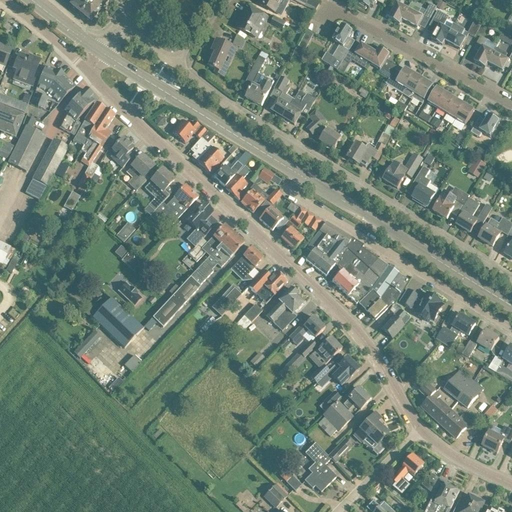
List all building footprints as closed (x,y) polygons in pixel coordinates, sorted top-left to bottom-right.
[(108,1),(106,0),(75,0),(71,6),(90,23),(108,1)] [(261,0),(259,5),(268,9),(275,13),(279,15),(281,14),(286,5),(285,2),(282,0),(281,0),(261,0)] [(292,0),(316,12),(319,5),(310,0),(292,0)] [(360,0),(359,4),(360,5),(359,6),(366,10),(367,8),(369,9),(371,7),(374,8),(377,2),(383,5),(385,0),(360,0)] [(481,9),(486,0),(479,0),(476,6),(481,9)] [(440,2),(437,8),(444,12),(448,6),(440,2)] [(400,26),(402,21),(409,10),(397,4),(389,19),(400,26)] [(424,16),(430,19),(437,8),(430,4),(424,16)] [(238,29),(247,33),(255,38),(261,26),(264,27),(268,19),(250,9),(245,20),(243,19),(238,29)] [(409,10),(402,21),(418,29),(424,18),(409,10)] [(445,43),(451,31),(446,28),(444,27),(449,17),(438,11),(427,32),(434,36),(431,41),(437,44),(443,47),(445,43)] [(511,15),(509,21),(503,31),(511,36),(511,15)] [(282,30),(286,24),(284,23),(274,18),(271,24),(282,30)] [(475,38),(482,25),(475,21),(468,35),(475,38)] [(328,54),(323,62),(337,71),(342,65),(344,60),(349,52),(355,42),(350,39),(353,33),(342,26),(333,42),(340,46),(333,57),(328,54)] [(463,36),(465,32),(454,26),(451,31),(445,43),(460,51),(467,38),(463,36)] [(246,41),(237,35),(232,47),(217,41),(212,51),(216,53),(210,68),(217,71),(215,74),(224,78),(237,49),(237,48),(242,50),(246,41)] [(481,37),(474,49),(480,52),(474,63),(485,69),(488,64),(494,53),(496,49),(498,46),(487,40),(481,37)] [(349,52),(344,60),(350,64),(352,61),(366,70),(370,64),(376,53),(362,44),(361,46),(355,56),(349,52)] [(0,47),(0,74),(2,75),(4,68),(5,68),(11,52),(0,47)] [(293,54),(300,58),(304,51),(297,47),(293,54)] [(376,53),(370,64),(381,71),(390,56),(379,49),(376,53)] [(494,53),(488,64),(503,73),(509,61),(505,59),(507,55),(496,49),(494,53)] [(269,93),(268,93),(273,82),(259,74),(268,56),(261,52),(254,66),(251,72),(247,80),(254,84),(246,99),(262,106),(269,93)] [(19,55),(16,64),(13,70),(17,72),(14,80),(33,87),(36,79),(34,78),(37,70),(41,61),(34,58),(33,60),(19,55)] [(391,77),(396,70),(398,67),(392,64),(386,74),(391,77)] [(333,69),(327,66),(325,71),(331,74),(333,69)] [(58,106),(75,88),(64,78),(65,77),(60,73),(59,75),(56,73),(57,71),(56,71),(55,72),(45,68),(35,93),(42,96),(37,108),(43,111),(47,102),(58,106)] [(402,74),(396,70),(391,77),(386,85),(402,95),(415,74),(406,69),(402,74)] [(412,101),(413,99),(424,80),(415,74),(402,95),(412,101)] [(294,101),(287,97),(286,96),(290,89),(287,87),(289,82),(281,78),(275,89),(282,94),(271,111),(284,119),(287,114),(291,108),(294,101)] [(413,99),(422,105),(434,86),(424,80),(413,99)] [(359,93),(361,95),(360,96),(365,99),(370,92),(362,87),(359,93)] [(428,103),(437,109),(447,94),(437,88),(428,103)] [(92,97),(85,90),(64,112),(67,114),(59,129),(74,137),(80,125),(76,121),(94,102),(91,99),(92,97)] [(437,109),(447,115),(456,99),(447,94),(437,109)] [(287,114),(284,119),(295,126),(302,114),(306,107),(310,110),(316,101),(307,95),(300,105),(294,101),(291,108),(287,114)] [(447,115),(456,121),(465,105),(456,99),(447,115)] [(26,108),(5,100),(2,106),(24,114),(26,108)] [(88,139),(95,128),(105,110),(96,104),(85,121),(73,142),(83,148),(81,153),(82,153),(85,148),(88,139)] [(465,105),(456,121),(465,126),(475,111),(465,105)] [(0,132),(16,139),(19,129),(24,116),(5,109),(0,107),(0,132)] [(85,148),(82,153),(85,155),(83,158),(91,163),(109,136),(104,133),(114,116),(105,110),(95,128),(88,139),(85,148)] [(426,115),(423,121),(429,124),(432,119),(426,115)] [(313,124),(307,130),(313,135),(317,131),(324,135),(320,141),(335,150),(340,142),(342,139),(327,130),(322,127),(327,122),(321,116),(313,124)] [(482,134),(491,138),(500,123),(489,116),(486,122),(480,118),(471,133),(479,139),(482,134)] [(395,118),(390,126),(395,129),(400,121),(395,118)] [(435,118),(431,125),(437,129),(442,122),(435,118)] [(172,133),(185,144),(193,135),(200,140),(207,132),(194,122),(190,128),(182,121),(172,133)] [(385,147),(395,130),(388,126),(384,134),(378,144),(376,149),(369,145),(367,149),(357,143),(350,155),(348,158),(359,166),(364,159),(369,162),(371,158),(378,162),(385,147)] [(9,164),(27,173),(45,136),(26,127),(9,164)] [(445,138),(450,131),(445,128),(444,127),(440,135),(445,138)] [(433,141),(438,133),(436,132),(432,129),(427,138),(433,141)] [(458,136),(455,142),(461,146),(465,139),(460,136),(458,136)] [(116,147),(112,151),(117,155),(112,159),(123,169),(134,157),(129,153),(133,149),(123,139),(117,145),(115,146),(116,147)] [(210,174),(224,159),(212,148),(206,143),(202,139),(191,151),(194,154),(198,151),(203,157),(198,163),(210,174)] [(53,140),(32,181),(34,182),(47,188),(48,189),(55,175),(57,171),(68,149),(53,140)] [(0,157),(6,161),(14,147),(1,141),(0,142),(0,157)] [(234,146),(228,152),(232,155),(238,149),(234,146)] [(483,151),(480,157),(484,160),(488,154),(483,151)] [(404,169),(394,163),(390,169),(383,180),(398,189),(405,178),(404,178),(406,175),(412,179),(419,167),(423,160),(413,154),(404,169)] [(132,168),(138,173),(128,184),(136,192),(148,179),(146,176),(154,168),(142,157),(132,168)] [(224,188),(225,189),(235,178),(234,177),(243,167),(247,161),(242,157),(229,172),(224,168),(214,179),(225,188),(224,188)] [(482,173),(486,166),(477,159),(472,167),(482,173)] [(78,191),(83,194),(96,170),(90,165),(84,175),(77,187),(79,188),(78,191)] [(247,181),(254,185),(264,169),(258,165),(247,181)] [(235,178),(225,189),(239,202),(245,195),(242,192),(247,186),(242,182),(250,172),(245,167),(235,178)] [(413,185),(420,188),(413,199),(414,199),(420,203),(420,205),(426,208),(426,207),(427,207),(428,208),(435,196),(426,190),(431,182),(426,179),(430,172),(424,168),(413,185)] [(164,192),(174,181),(162,170),(155,178),(151,182),(145,190),(155,199),(148,207),(154,212),(162,204),(169,196),(164,192)] [(265,170),(258,180),(265,185),(269,180),(272,182),(275,177),(265,170)] [(57,171),(55,175),(62,179),(65,175),(57,171)] [(488,174),(484,180),(490,184),(494,177),(488,174)] [(94,176),(90,183),(96,186),(100,179),(94,176)] [(268,197),(256,187),(254,185),(250,190),(252,191),(241,203),(253,214),(263,203),(268,197)] [(162,223),(165,221),(171,227),(198,198),(186,186),(166,207),(162,204),(149,218),(155,223),(158,220),(162,223)] [(275,190),(268,197),(263,203),(269,209),(277,200),(281,196),(275,190)] [(434,211),(447,220),(451,213),(457,216),(463,207),(464,207),(464,208),(469,199),(469,198),(456,190),(452,197),(445,193),(434,211)] [(72,194),(64,208),(71,212),(79,198),(72,194)] [(420,203),(414,199),(413,201),(426,209),(427,207),(426,207),(426,208),(420,205),(420,203)] [(464,208),(464,207),(461,212),(464,214),(457,225),(471,234),(477,223),(471,219),(479,206),(469,199),(464,208)] [(288,221),(284,218),(283,219),(274,211),(276,210),(277,200),(269,209),(259,220),(272,232),(275,228),(279,231),(288,221)] [(187,241),(195,249),(196,248),(213,229),(205,221),(213,213),(203,205),(187,222),(196,231),(187,241)] [(478,220),(484,223),(493,209),(487,205),(478,220)] [(288,221),(279,231),(279,232),(283,236),(281,239),(294,251),(303,241),(294,232),(297,229),(298,230),(303,225),(315,232),(321,222),(299,208),(294,217),(289,222),(288,221)] [(103,226),(107,220),(100,214),(95,220),(103,226)] [(485,230),(484,231),(479,239),(493,247),(502,233),(508,236),(511,229),(511,224),(502,219),(499,224),(491,220),(485,230)] [(346,250),(352,240),(325,224),(319,232),(310,244),(307,250),(312,254),(306,261),(326,277),(335,265),(337,266),(346,250)] [(214,253),(221,245),(232,233),(224,226),(200,252),(196,248),(195,249),(184,259),(189,264),(193,260),(196,264),(205,254),(206,254),(210,249),(214,253)] [(130,228),(119,240),(124,245),(135,232),(130,228)] [(244,244),(232,233),(221,245),(214,253),(205,263),(191,278),(179,290),(173,297),(168,302),(152,319),(163,329),(183,306),(201,287),(200,286),(213,273),(212,271),(217,266),(221,269),(244,244)] [(52,246),(55,241),(47,235),(43,241),(52,246)] [(0,262),(5,265),(13,247),(0,240),(0,262)] [(337,266),(342,271),(343,271),(349,264),(364,277),(368,273),(367,272),(377,260),(362,249),(364,246),(352,240),(346,250),(337,266)] [(128,241),(124,245),(130,250),(134,246),(128,241)] [(121,248),(115,255),(121,261),(127,253),(121,248)] [(255,268),(263,260),(251,248),(243,257),(230,271),(242,282),(255,268)] [(343,271),(342,271),(332,283),(356,305),(358,303),(374,286),(382,275),(388,267),(377,260),(367,272),(368,273),(364,277),(349,264),(343,271)] [(388,267),(377,285),(372,292),(359,304),(376,322),(388,311),(387,310),(391,306),(392,307),(393,306),(403,289),(409,281),(388,267)] [(274,297),(287,283),(276,272),(271,278),(265,272),(242,294),(242,295),(243,296),(240,299),(246,304),(255,295),(266,305),(274,296),(274,297)] [(126,284),(118,292),(118,291),(118,292),(118,293),(134,307),(133,307),(134,308),(135,307),(142,299),(143,299),(142,298),(139,295),(138,294),(138,295),(131,287),(130,287),(127,284),(126,283),(126,284)] [(169,293),(173,297),(179,290),(175,286),(169,293)] [(241,296),(234,289),(220,304),(224,309),(222,311),(225,314),(241,296)] [(266,316),(272,322),(297,297),(296,297),(297,296),(291,290),(279,303),(266,316)] [(434,322),(444,307),(441,305),(442,304),(440,302),(441,301),(435,298),(434,299),(428,295),(422,305),(416,301),(418,298),(407,292),(400,303),(410,310),(410,309),(417,313),(415,315),(429,323),(431,320),(434,322)] [(148,302),(152,306),(156,301),(152,297),(148,302)] [(297,297),(272,322),(282,332),(296,318),(293,315),(303,304),(297,297)] [(85,313),(124,350),(143,330),(111,299),(106,304),(99,298),(85,313)] [(236,326),(243,333),(262,313),(255,306),(236,326)] [(392,339),(404,327),(400,323),(404,319),(406,320),(408,318),(406,317),(410,313),(403,307),(382,330),(392,339)] [(442,332),(436,341),(450,349),(461,331),(469,337),(476,325),(460,315),(450,332),(444,328),(442,332)] [(211,327),(216,321),(210,316),(205,322),(211,327)] [(297,332),(282,348),(285,351),(294,342),(297,345),(303,339),(301,337),(307,331),(315,339),(325,329),(313,318),(304,327),(302,326),(296,332),(297,332)] [(442,332),(438,329),(433,338),(436,341),(442,332)] [(486,331),(480,340),(478,344),(492,352),(499,339),(486,331)] [(73,354),(80,360),(100,338),(94,332),(73,354)] [(330,338),(314,353),(326,365),(342,350),(330,338)] [(295,368),(316,347),(311,342),(285,368),(290,373),(295,368)] [(462,355),(469,359),(476,346),(470,342),(462,355)] [(252,365),(250,367),(253,370),(256,368),(257,369),(266,359),(259,353),(250,363),(252,365)] [(124,367),(132,374),(141,364),(134,357),(124,367)] [(495,357),(488,369),(496,373),(511,383),(511,382),(511,373),(500,366),(502,362),(495,357)] [(336,364),(324,377),(329,382),(332,378),(341,386),(349,378),(350,379),(359,370),(347,358),(339,367),(336,364)] [(310,378),(316,384),(324,377),(329,372),(323,366),(310,378)] [(468,398),(473,392),(454,377),(444,390),(459,401),(464,394),(468,398)] [(449,409),(438,399),(442,396),(437,392),(437,393),(427,384),(420,392),(429,400),(422,408),(441,425),(448,418),(445,415),(449,409)] [(358,389),(351,396),(348,399),(349,400),(343,406),(349,411),(354,405),(360,410),(370,400),(358,389)] [(468,409),(478,397),(473,392),(468,398),(464,394),(459,401),(468,409)] [(334,393),(325,402),(330,406),(338,397),(334,393)] [(324,416),(325,418),(317,425),(330,438),(337,430),(339,432),(353,418),(337,403),(324,416)] [(494,406),(484,417),(490,422),(500,411),(494,406)] [(448,418),(441,425),(456,439),(468,427),(466,425),(470,421),(464,415),(460,419),(449,409),(445,415),(448,418)] [(360,430),(354,436),(361,443),(367,437),(370,439),(377,446),(372,451),(377,455),(385,447),(380,443),(388,434),(377,423),(381,419),(375,414),(368,421),(360,430)] [(487,437),(483,446),(498,454),(504,442),(510,445),(511,440),(511,430),(504,426),(502,431),(493,426),(490,432),(487,437)] [(328,457),(330,460),(335,465),(352,447),(344,440),(328,457)] [(325,466),(330,460),(328,457),(321,450),(311,460),(315,464),(308,470),(312,474),(304,482),(312,490),(315,487),(321,493),(337,478),(325,466)] [(409,473),(414,478),(425,465),(413,456),(392,480),(395,483),(392,487),(401,496),(410,486),(403,480),(409,473)] [(284,473),(280,476),(294,492),(301,486),(294,478),(291,481),(284,473)] [(425,480),(421,485),(432,493),(434,489),(435,488),(439,479),(432,474),(427,481),(425,480)] [(439,479),(435,488),(434,489),(432,493),(422,511),(449,511),(460,492),(445,485),(446,483),(439,479)] [(276,486),(271,491),(264,497),(276,509),(287,497),(276,486)] [(479,511),(484,504),(469,497),(463,511),(456,508),(454,511),(479,511)] [(374,501),(367,508),(370,511),(394,511),(384,503),(380,507),(374,501)]
